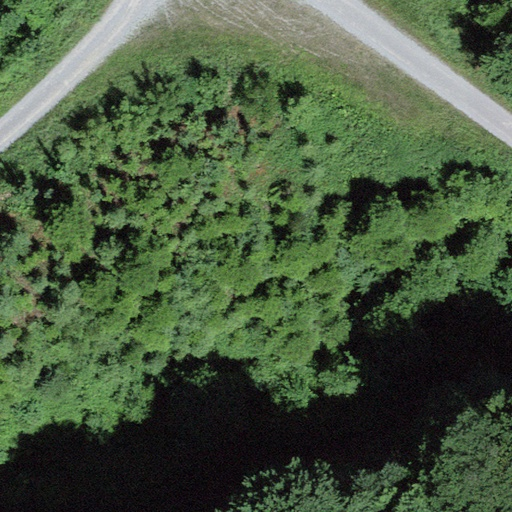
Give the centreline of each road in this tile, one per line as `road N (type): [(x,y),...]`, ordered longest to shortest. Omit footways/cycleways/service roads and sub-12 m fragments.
road 1 (track): [(326,0),(511,131)]
road 2 (track): [(0,144),(143,0)]
